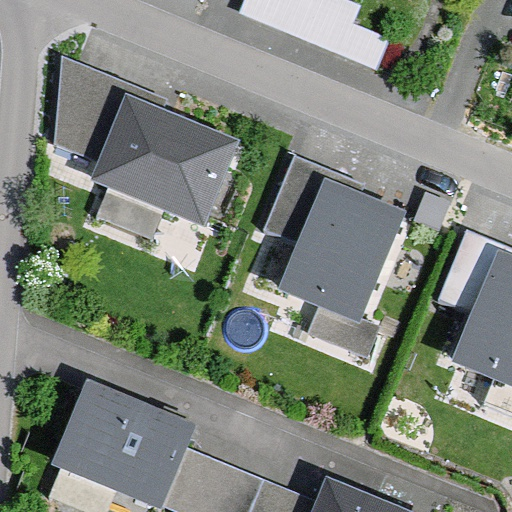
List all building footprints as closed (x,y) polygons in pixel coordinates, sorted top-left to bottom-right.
[(238,0),(232,15),(372,72),(384,37),(353,26),(359,2),(354,0),(238,0)] [(279,160),(168,115),(135,197),(246,241),(279,160)] [(443,226),(363,195),(320,303),(400,335),(443,226)] [(511,325),(493,372),(511,379),(511,325)] [(163,511),(194,440),(88,395),(51,482),(121,511),(163,511)] [(374,511),(328,493),(319,511),(374,511)]
